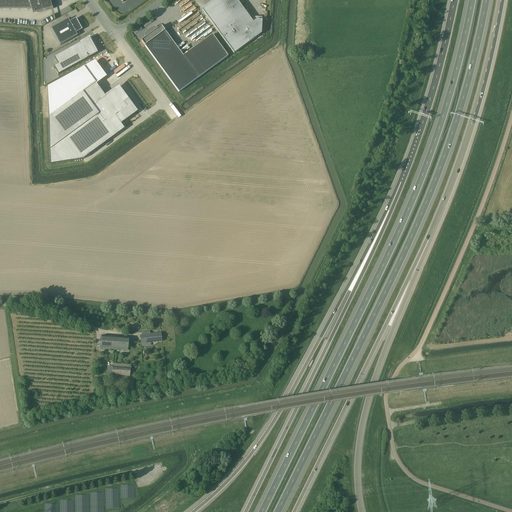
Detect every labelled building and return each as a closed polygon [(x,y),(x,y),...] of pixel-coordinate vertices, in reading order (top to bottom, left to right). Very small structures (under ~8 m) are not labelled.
[(0,0),(0,9),(31,9),(33,13),(38,12),(51,9),(52,8),(49,0),(0,0)] [(234,54),(261,34),(262,20),(256,20),(253,22),(251,20),(236,0),(215,0),(202,10),(234,54)] [(81,29),(75,19),(70,22),(68,19),(51,29),(60,45),(77,36),(75,33),(81,29)] [(179,92),(199,78),(161,26),(157,29),(156,29),(155,27),(149,30),(144,35),(145,37),(145,38),(141,41),(179,92)] [(58,65),(54,67),(58,75),(98,53),(89,38),(54,57),(58,65)] [(95,83),(48,117),(50,165),(82,159),(124,129),(120,124),(137,112),(128,100),(124,103),(114,90),(105,97),(95,83)] [(161,345),(161,342),(164,341),(164,337),(161,338),(160,334),(139,336),(140,344),(151,343),(151,346),(161,345)] [(101,349),(114,350),(127,351),(128,338),(102,336),(101,349)] [(130,376),(130,368),(112,366),(112,375),(130,376)]
